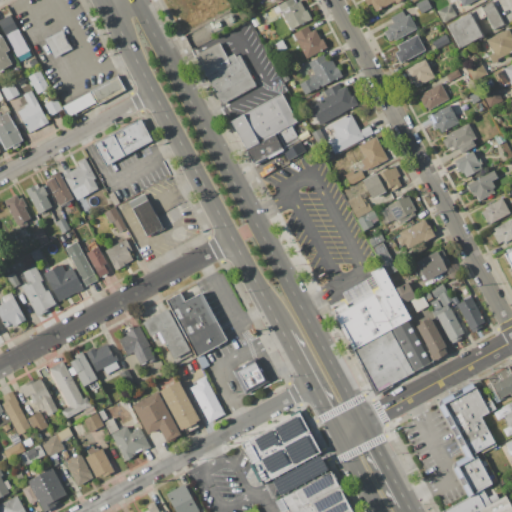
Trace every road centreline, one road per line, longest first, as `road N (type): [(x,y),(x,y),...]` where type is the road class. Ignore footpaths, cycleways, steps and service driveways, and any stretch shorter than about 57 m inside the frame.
road 1 (primary): [(363,422),(169,64)]
road 2 (residential): [(333,0),(511,333)]
road 3 (primary): [(132,53),(283,332)]
road 4 (residential): [(0,366),(232,240)]
road 5 (residential): [(80,511),(313,387)]
road 6 (residential): [(0,176),(154,95)]
road 7 (tertiary): [(363,422),(511,340)]
